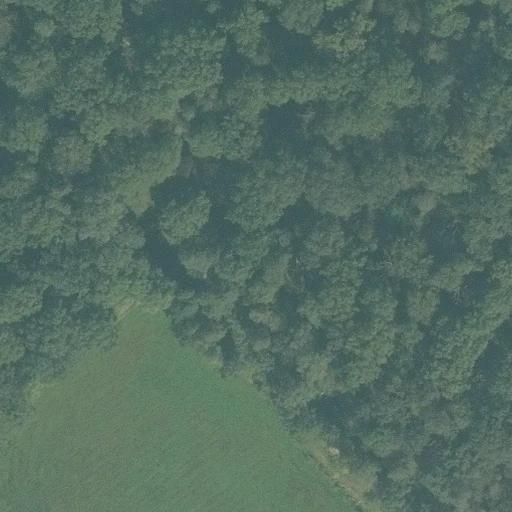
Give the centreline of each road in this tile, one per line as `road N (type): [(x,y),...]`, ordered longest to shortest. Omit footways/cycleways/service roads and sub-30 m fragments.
road 1 (track): [(376,511),(336,471),(180,215)]
road 2 (track): [(171,188),(146,138),(110,0)]
